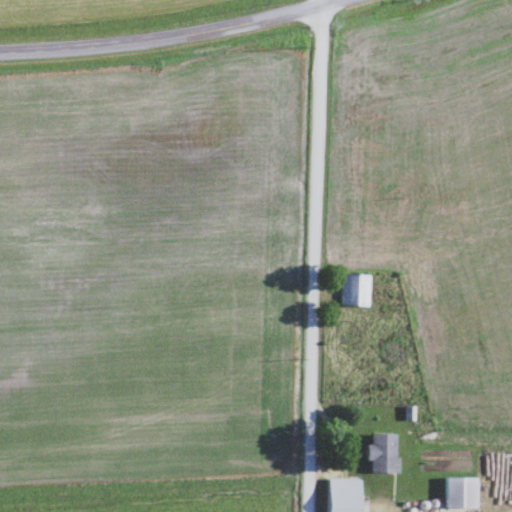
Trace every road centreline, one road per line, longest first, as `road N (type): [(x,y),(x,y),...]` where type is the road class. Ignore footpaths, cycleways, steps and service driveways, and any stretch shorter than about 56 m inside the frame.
road 1 (residential): [(311,511),(325,1)]
road 2 (secondary): [(329,0),(144,41),(0,51)]
